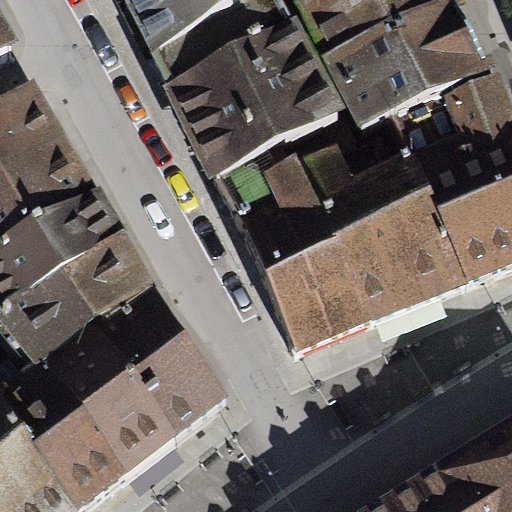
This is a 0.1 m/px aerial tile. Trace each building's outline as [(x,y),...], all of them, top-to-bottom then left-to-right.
[(310,0),(115,0),(154,73),(310,0)] [(335,34),(319,0),(310,0),(154,73),(172,114),(335,34)] [(481,21),(469,0),(341,0),(378,71),(481,21)] [(0,66),(20,54),(0,20),(0,66)] [(511,109),(511,80),(481,21),(378,71),(418,145),(511,109)] [(383,131),(335,34),(172,114),(224,209),(330,157),(383,131)] [(0,216),(77,159),(34,86),(0,110),(0,216)] [(511,121),(420,155),(497,312),(511,305),(511,121)] [(420,155),(344,185),(415,345),(497,312),(420,155)] [(415,345),(344,185),(330,157),(224,209),(310,388),(415,345)] [(0,216),(0,314),(0,315),(122,230),(77,159),(0,216)] [(0,315),(36,362),(149,281),(122,230),(0,315)] [(180,328),(149,281),(36,362),(68,404),(180,328)] [(233,404),(190,345),(161,366),(205,426),(233,404)] [(205,426),(161,366),(110,404),(154,463),(205,426)] [(154,463),(110,404),(79,427),(48,386),(15,411),(89,511),(154,463)] [(87,511),(89,511),(15,411),(0,426),(0,511),(87,511)] [(511,511),(511,450),(409,511),(511,511)]
